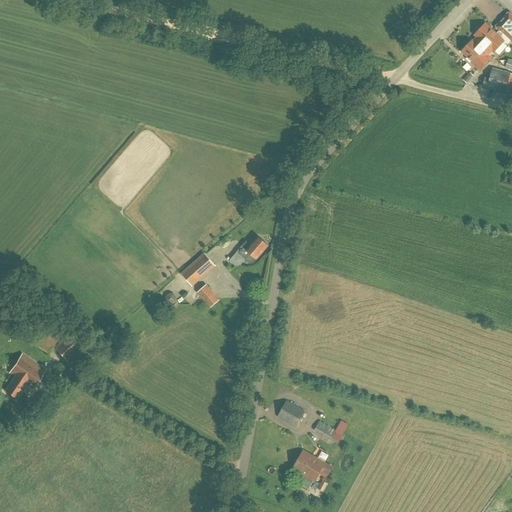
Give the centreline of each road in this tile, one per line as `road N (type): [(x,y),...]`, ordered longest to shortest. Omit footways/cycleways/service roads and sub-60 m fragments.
road 1 (unclassified): [(236,511),(295,193),(467,0)]
road 2 (track): [(511,108),(72,0)]
